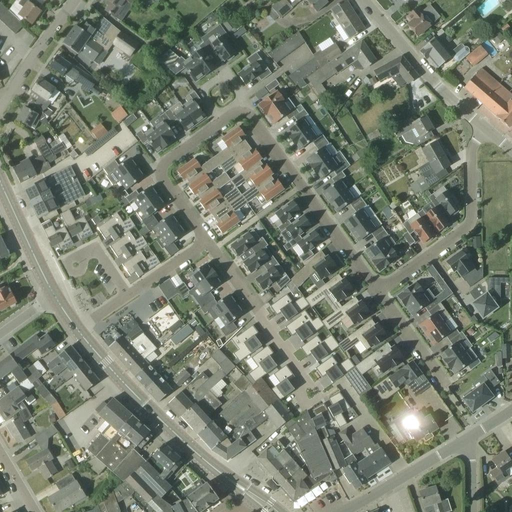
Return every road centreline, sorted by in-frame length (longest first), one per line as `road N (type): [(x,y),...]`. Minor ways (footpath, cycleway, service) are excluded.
road 1 (residential): [(244,114),(378,292)]
road 2 (primary): [(234,483),(78,331)]
road 3 (residential): [(484,129),(471,146),(473,220),(378,292)]
road 4 (residential): [(318,391),(208,244)]
road 5 (residential): [(484,129),(362,0)]
road 6 (residential): [(208,244),(163,168),(221,123)]
road 7 (tertiary): [(342,511),(471,437)]
road 8 (residential): [(0,105),(75,0)]
road 9 (residential): [(244,114),(243,95),(225,72),(198,92),(221,123)]
